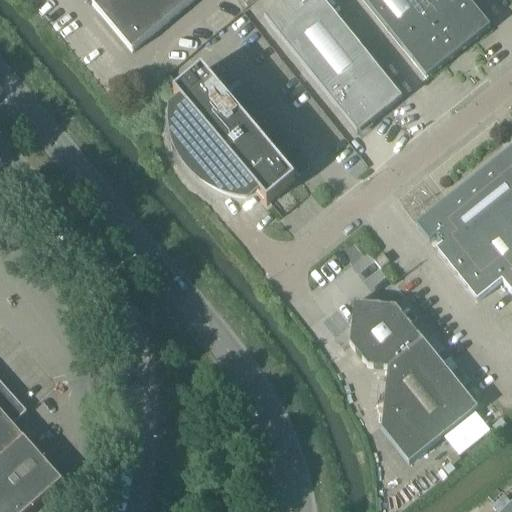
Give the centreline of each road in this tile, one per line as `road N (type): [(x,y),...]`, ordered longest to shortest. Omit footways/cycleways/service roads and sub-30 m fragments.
road 1 (secondary): [(299,511),(250,382),(0,81)]
road 2 (secondary): [(0,158),(93,273),(144,366),(147,424),(134,511)]
road 3 (unclassified): [(296,260),(511,80)]
